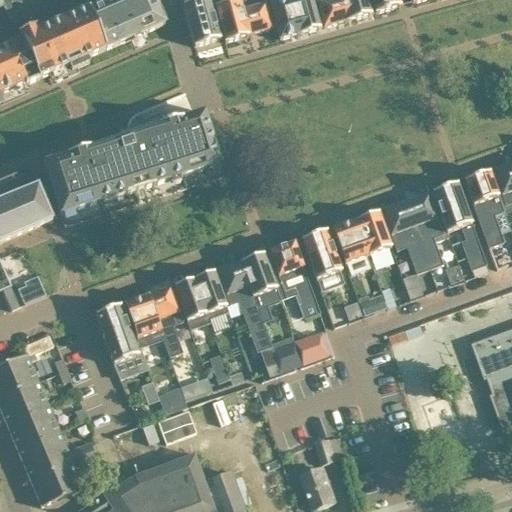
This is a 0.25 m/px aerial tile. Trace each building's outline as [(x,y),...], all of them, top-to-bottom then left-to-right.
[(0,0),(2,9),(14,25),(48,10),(44,0),(0,0)] [(20,42),(0,50),(0,95),(25,85),(25,87),(64,70),(68,79),(79,74),(77,70),(89,65),(87,60),(164,27),(151,0),(116,0),(35,35),(33,31),(18,37),(20,42)] [(185,6),(182,7),(194,49),(197,48),(196,48),(217,42),(217,43),(220,42),(219,42),(223,41),(220,28),(216,29),(207,0),(206,0),(205,0),(205,1),(185,7),(185,6)] [(212,0),(214,8),(220,28),(223,41),(224,45),(227,44),(245,39),(248,38),(237,0),(212,0)] [(237,0),(248,38),(249,38),(251,38),(251,37),(269,32),(269,33),(272,32),(263,0),(237,0)] [(271,5),(269,5),(279,42),(281,42),(281,41),(296,37),(296,38),(299,37),(299,36),(289,0),(288,0),(286,1),(271,5)] [(310,0),(289,0),(299,36),(300,37),(302,36),(317,31),(317,32),(319,31),(310,0)] [(314,0),(323,30),(326,29),(344,24),(347,24),(346,23),(347,23),(340,0),(314,0)] [(340,0),(347,23),(347,24),(350,23),(350,22),(368,17),(368,18),(371,17),(365,0),(340,0)] [(365,0),(371,17),(374,16),(375,16),(377,15),(397,9),(397,10),(400,9),(397,0),(365,0)] [(327,185),(343,177),(308,105),(284,117),(307,166),(303,168),(310,183),(323,177),(327,185)] [(392,124),(413,118),(410,107),(389,113),(392,124)] [(46,164),(43,165),(44,168),(59,215),(60,218),(61,218),(64,227),(63,227),(64,229),(67,228),(66,228),(79,224),(79,225),(81,224),(81,223),(94,219),(94,220),(96,219),(108,215),(111,214),(123,210),(123,211),(126,210),(126,209),(138,205),(138,206),(141,205),(140,204),(147,202),(147,203),(150,202),(149,202),(162,198),(164,198),(164,197),(177,193),(177,194),(179,193),(191,189),(192,189),(194,188),(206,184),(209,184),(209,183),(221,179),(221,180),(224,179),(223,176),(223,177),(220,167),(221,167),(220,164),(219,164),(204,117),(205,117),(204,114),(201,115),(201,116),(181,122),(181,121),(179,122),(159,129),(159,128),(157,129),(157,130),(149,132),(147,132),(147,133),(139,135),(137,135),(137,136),(129,138),(127,138),(128,139),(120,141),(119,141),(118,141),(118,142),(110,144),(108,144),(108,145),(100,147),(98,148),(90,150),(88,151),(68,157),(66,158),(46,165),(46,164)] [(0,143),(0,166),(11,163),(3,142),(0,143)] [(495,171),(492,172),(492,173),(499,190),(505,208),(511,205),(511,165),(495,172),(495,171)] [(466,182),(463,182),(488,250),(503,245),(493,218),(503,215),(495,191),(499,190),(492,173),(488,174),(486,174),(486,175),(466,182)] [(0,244),(52,222),(37,188),(38,187),(34,178),(29,180),(19,184),(16,175),(0,182),(0,244)] [(431,195),(428,196),(434,214),(438,212),(446,236),(449,235),(460,230),(465,243),(461,245),(471,273),(473,273),(485,268),(486,268),(456,186),(454,186),(454,187),(440,192),(434,194),(431,195)] [(405,204),(405,205),(429,273),(442,268),(433,241),(443,237),(434,214),(428,196),(425,197),(407,204),(407,203),(405,204)] [(384,212),(381,213),(396,254),(406,250),(416,277),(429,273),(405,205),(404,205),(404,204),(402,205),(402,206),(396,208),(393,205),(386,208),(385,212),(384,212)] [(355,223),(368,258),(370,257),(388,250),(388,251),(391,250),(378,214),(375,215),(357,222),(357,221),(355,222),(355,223)] [(334,230),(331,231),(337,248),(344,267),(347,266),(347,265),(365,259),(367,258),(368,258),(355,223),(354,222),(352,223),(353,224),(346,226),(343,223),(336,226),(335,230),(334,230)] [(303,241),(301,242),(316,283),(318,282),(338,275),(340,274),(332,250),(337,248),(331,231),(328,233),(328,232),(325,233),(303,241)] [(268,254),(263,256),(269,273),(275,271),(286,301),(295,298),(304,322),(319,316),(293,245),(291,245),(291,246),(288,247),(285,244),(274,248),(274,252),(271,253),(268,254)] [(240,264),(258,313),(280,304),(269,273),(263,256),(260,257),(261,257),(260,257),(257,254),(250,257),(249,261),(243,263),(242,263),(240,264)] [(0,293),(3,292),(11,289),(0,264),(0,293)] [(219,272),(217,272),(229,308),(238,305),(256,355),(271,350),(258,313),(240,264),(237,265),(238,265),(219,272)] [(485,268),(473,273),(476,279),(488,275),(485,268)] [(459,271),(447,275),(452,287),(463,283),(461,278),(459,271)] [(194,281),(193,281),(209,326),(210,326),(209,322),(228,315),(213,274),(210,275),(211,275),(196,280),(194,281)] [(37,279),(16,288),(24,307),(45,298),(44,294),(37,279)] [(176,287),(173,288),(190,333),(209,326),(193,281),(191,282),(176,288),(176,287)] [(417,286),(405,290),(410,302),(421,298),(417,286)] [(11,289),(3,292),(12,313),(19,309),(11,289)] [(147,298),(163,343),(169,360),(182,355),(173,329),(183,325),(170,289),(167,290),(167,291),(149,297),(147,298)] [(389,290),(381,293),(388,312),(395,309),(389,290)] [(126,305),(123,306),(124,307),(131,326),(140,351),(163,343),(147,298),(146,298),(144,299),(126,306),(126,305)] [(370,303),(360,306),(364,318),(374,314),(370,303)] [(347,309),(345,312),(349,322),(360,318),(356,305),(347,309)] [(97,316),(95,317),(113,367),(116,366),(135,359),(136,359),(138,358),(127,327),(131,326),(124,307),(120,308),(117,308),(117,309),(97,316)] [(511,332),(491,340),(473,347),(485,382),(488,381),(494,397),(491,398),(504,433),(511,430),(511,332)] [(306,341),(296,345),(304,367),(329,358),(321,335),(306,341)] [(48,337),(22,348),(26,357),(27,357),(30,364),(36,362),(34,356),(53,348),(48,337)] [(296,345),(272,353),(277,366),(280,376),(304,367),(296,345)] [(0,399),(38,384),(30,364),(27,357),(26,357),(7,365),(2,355),(0,356),(0,399)] [(61,361),(61,362),(53,365),(58,375),(66,372),(61,361)] [(277,366),(267,370),(270,379),(280,376),(277,366)] [(225,369),(213,374),(218,386),(222,385),(230,382),(229,379),(226,371),(225,369)] [(66,372),(58,375),(63,386),(70,382),(66,372)] [(240,374),(229,379),(230,382),(231,387),(232,387),(243,382),(240,374)] [(38,384),(0,399),(0,413),(7,428),(49,410),(38,384)] [(152,385),(141,389),(144,398),(147,406),(148,407),(159,403),(158,402),(157,400),(155,394),(152,385)] [(192,387),(180,391),(183,399),(185,404),(197,400),(192,387)] [(165,397),(157,400),(158,402),(159,403),(164,419),(172,416),(165,397)] [(49,410),(7,428),(18,455),(60,437),(49,410)] [(82,410),(82,411),(75,414),(79,424),(87,421),(82,410)] [(60,437),(18,455),(29,481),(93,454),(90,446),(68,455),(60,437)] [(342,449),(318,457),(330,490),(354,481),(342,449)] [(40,509),(59,501),(83,491),(75,471),(97,462),(93,454),(29,481),(40,509)] [(318,457),(295,465),(307,498),(330,490),(318,457)] [(295,465),(273,473),(284,506),(307,498),(295,465)] [(249,475),(248,476),(261,511),(267,511),(284,506),(273,473),(251,481),(249,475)] [(261,511),(248,476),(225,484),(235,511),(249,511),(258,509),(259,511),(261,511)] [(235,511),(225,484),(203,492),(210,511),(235,511)] [(210,511),(203,492),(180,500),(184,511),(210,511)] [(119,511),(109,496),(70,511),(119,511)] [(184,511),(180,500),(155,509),(156,511),(184,511)]
